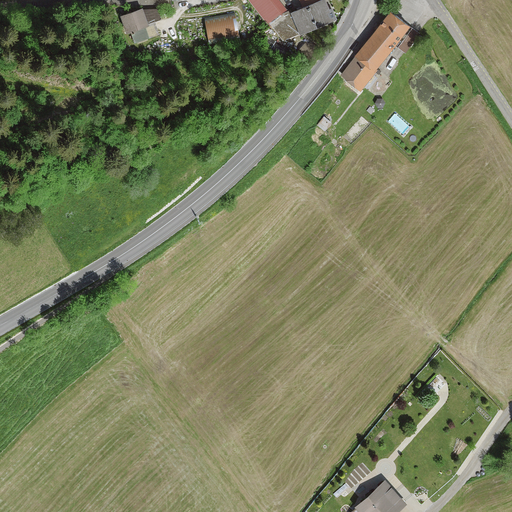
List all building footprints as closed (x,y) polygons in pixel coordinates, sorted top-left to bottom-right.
[(281,0),(249,0),(269,25),(270,23),(286,11),(288,9),(281,0)] [(326,0),(316,0),(309,3),(318,25),(319,26),(335,20),(326,0)] [(300,33),(318,25),(309,3),(302,6),(290,11),(300,33)] [(143,7),(120,14),(126,33),(149,25),(143,7)] [(290,10),(286,11),(270,23),(283,40),(300,33),(290,11),(290,10)] [(392,10),(341,74),(360,89),(395,45),(405,53),(421,33),(392,10)] [(235,13),(205,19),(210,46),(240,40),(235,13)] [(362,502),(356,507),(359,511),(398,511),(407,505),(386,481),(362,502)]
